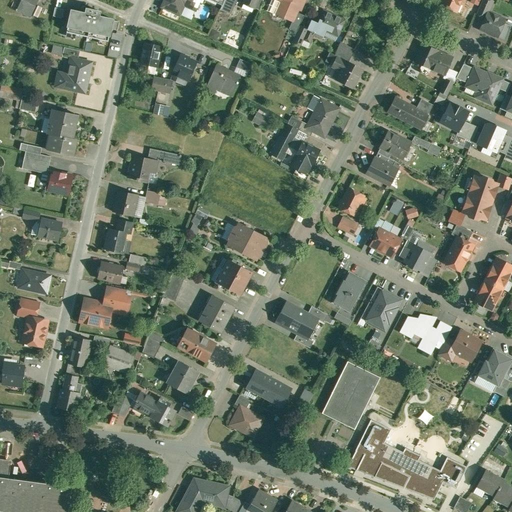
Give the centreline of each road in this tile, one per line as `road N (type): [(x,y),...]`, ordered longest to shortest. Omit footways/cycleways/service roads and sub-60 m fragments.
road 1 (residential): [(40,425),(132,16)]
road 2 (residential): [(185,448),(298,228)]
road 3 (residential): [(298,228),(412,17)]
road 4 (residential): [(185,448),(296,473),(403,511)]
road 5 (residential): [(298,228),(454,306)]
road 6 (residential): [(40,425),(185,448)]
